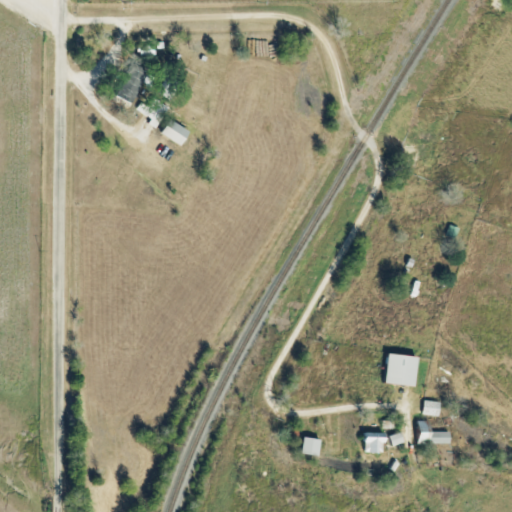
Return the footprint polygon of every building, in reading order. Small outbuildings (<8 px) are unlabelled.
[(113,97),(128,104),(139,82),(146,86),(151,76),(128,65),(113,97)] [(138,103),(134,111),(148,120),(146,125),(154,129),(165,108),(149,99),(145,107),(138,103)] [(185,132),(166,120),(157,134),(177,146),(185,132)] [(413,358),(384,354),(379,383),(409,388),(413,358)] [(419,416),(436,417),(437,403),(420,401),(419,416)] [(423,433),(413,433),(414,445),(446,444),(446,432),(423,433)] [(380,453),(380,433),(360,434),(361,454),(380,453)] [(401,443),(397,433),(386,437),(389,447),(401,443)] [(314,457),(317,441),(299,438),(297,454),(314,457)]
